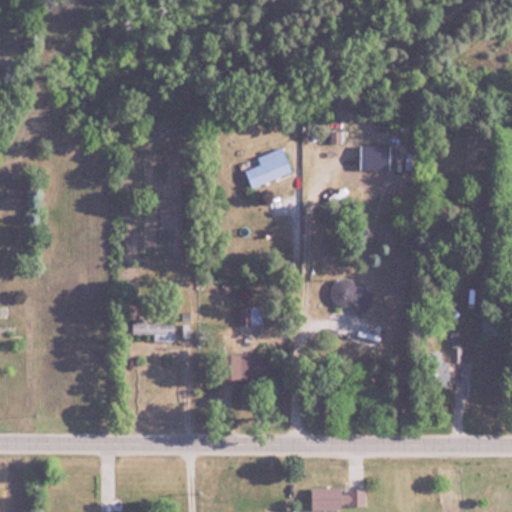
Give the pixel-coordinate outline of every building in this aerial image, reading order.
[(246,170),(252,186),(292,172),(283,146),(257,155),(260,164),(246,170)] [(474,148),(463,148),(463,161),(474,161),(474,148)] [(354,304),(354,311),(369,310),(369,291),(355,291),(355,278),(333,278),(333,304),(354,304)] [(262,306),(236,306),(236,323),(262,323),(262,306)] [(153,339),(173,339),(174,321),(147,320),(147,317),(132,317),(131,334),(153,335),(153,339)] [(382,324),(360,319),(355,342),(377,347),(382,324)] [(481,335),(498,335),(498,319),(481,319),(481,335)] [(470,345),(463,345),(463,338),(449,338),(449,361),(470,361),(470,345)] [(366,486),(311,486),(311,507),(366,507),(366,486)]
